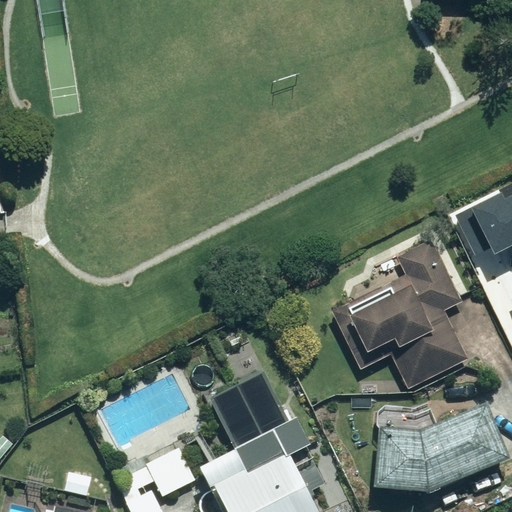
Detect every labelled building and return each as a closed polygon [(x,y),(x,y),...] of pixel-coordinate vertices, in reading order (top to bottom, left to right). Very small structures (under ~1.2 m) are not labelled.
[(511,0),(420,0),(421,9),(511,8),(511,0)] [(511,189),(456,217),(475,254),(492,246),(495,254),(511,245),(511,189)] [(465,361),(442,312),(459,304),(430,243),(395,259),(404,280),(332,313),(358,369),(390,355),(406,388),(465,361)] [(308,511),(281,458),(302,447),(283,410),(279,411),(260,373),(208,399),(234,450),(188,473),(177,452),(114,484),(128,511),(159,511),(146,486),(152,483),(160,497),(195,479),(212,511),(308,511)] [(503,463),(479,407),(430,427),(431,417),(372,412),(365,491),(425,497),(503,463)] [(68,473),(63,491),(85,498),(90,479),(68,473)]
